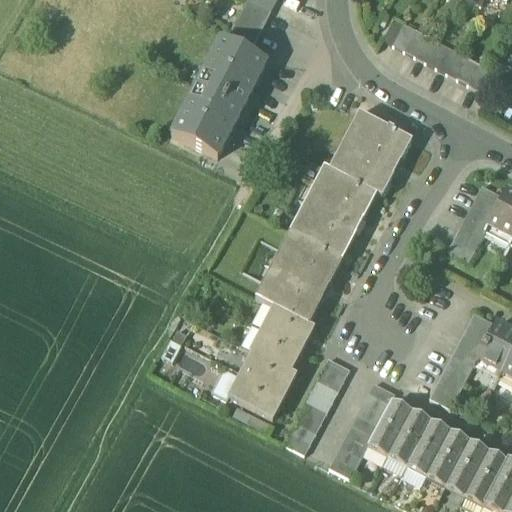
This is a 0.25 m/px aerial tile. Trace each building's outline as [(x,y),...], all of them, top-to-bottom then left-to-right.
[(279,0),(252,0),(250,6),(271,17),(279,0)] [(250,6),(248,4),(237,26),(261,38),(271,17),(250,6)] [(404,30),(394,24),(382,46),(392,52),(404,30)] [(261,38),(237,26),(227,48),(250,60),(261,38)] [(415,35),(404,30),(392,52),(403,58),(415,35)] [(415,35),(403,58),(414,63),(425,41),(415,35)] [(425,41),(414,63),(424,69),(436,46),(425,41)] [(227,48),(221,45),(196,93),(242,116),(267,68),(250,60),(227,48)] [(436,46),(424,69),(435,74),(447,52),(436,46)] [(447,52),(435,74),(445,80),(457,58),(447,52)] [(468,63),(457,58),(445,80),(456,86),(468,63)] [(478,69),(468,63),(456,86),(467,91),(478,69)] [(489,75),(478,69),(467,91),(477,97),(489,75)] [(500,80),(489,75),(477,97),(488,102),(500,80)] [(242,116),(196,93),(173,137),(219,161),(242,116)] [(410,146),(357,119),(327,175),(375,200),(380,203),(410,146)] [(327,175),(293,241),(341,266),(375,200),(327,175)] [(502,205),(481,193),(476,204),(497,215),(502,205)] [(511,243),(511,200),(506,198),(502,205),(497,215),(491,225),(486,235),(510,247),(511,243)] [(497,215),(476,204),(470,214),(491,225),(497,215)] [(491,225),(470,214),(465,225),(485,236),(486,235),(491,225)] [(485,236),(465,225),(459,235),(480,246),(485,236)] [(480,246),(459,235),(453,246),(474,257),(480,246)] [(341,266),(293,241),(260,306),(272,312),(308,331),(341,266)] [(474,257),(453,246),(448,256),(468,267),(474,257)] [(308,331),(272,312),(260,334),(301,356),(313,334),(308,331)] [(495,331),(474,320),(468,331),(489,342),(495,331)] [(511,357),(511,338),(496,330),(495,331),(489,342),(484,352),(478,363),(475,368),(500,381),(511,357)] [(489,342),(468,331),(462,341),(484,352),(489,342)] [(301,356),(260,334),(248,356),(251,358),(289,378),(301,356)] [(484,352),(462,341),(457,352),(478,363),(484,352)] [(478,363),(457,352),(451,362),(472,373),(475,368),(478,363)] [(511,357),(500,381),(511,387),(511,357)] [(289,378),(251,358),(240,380),(284,404),(295,381),(289,378)] [(472,373),(451,362),(445,373),(467,384),(472,373)] [(349,376),(328,364),(322,375),(343,387),(349,376)] [(467,384),(445,373),(440,383),(461,394),(467,384)] [(343,387),(322,375),(317,386),(338,397),(343,387)] [(284,404),(240,380),(238,383),(228,379),(222,381),(212,399),(226,407),(228,403),(272,426),(284,404)] [(461,394),(440,383),(434,394),(455,405),(461,394)] [(338,397),(317,386),(311,396),(332,407),(338,397)] [(394,400),(373,389),(368,399),(389,410),(391,407),(394,400)] [(455,405),(434,394),(428,405),(449,416),(455,405)] [(332,407),(311,396),(305,407),(326,418),(332,407)] [(389,410),(368,399),(362,410),(383,421),(389,410)] [(326,418),(305,407),(300,418),(321,429),(326,418)] [(372,442),(367,451),(387,462),(411,417),(391,407),(389,410),(383,421),(378,432),(372,442)] [(383,421),(362,410),(357,420),(378,432),(383,421)] [(411,417),(387,462),(406,472),(430,427),(411,417)] [(321,429),(300,418),(294,428),(315,439),(321,429)] [(378,432),(357,420),(351,431),(372,442),(378,432)] [(430,427),(406,472),(426,482),(449,438),(430,427)] [(315,439),(294,428),(288,439),(309,450),(315,439)] [(372,442),(351,431),(345,442),(367,453),(367,451),(372,442)] [(449,438),(426,482),(445,492),(468,448),(449,438)] [(309,450),(288,439),(283,450),(304,461),(309,450)] [(367,453),(345,442),(340,452),(361,463),(367,453)] [(487,458),(468,448),(445,492),(464,502),(487,458)] [(361,463),(340,452),(334,463),(355,474),(356,474),(361,463)] [(487,458),(464,502),(482,511),(483,511),(506,468),(487,458)] [(355,474),(334,463),(329,473),(350,484),(355,474)] [(507,511),(511,504),(511,471),(506,468),(483,511),(507,511)]
